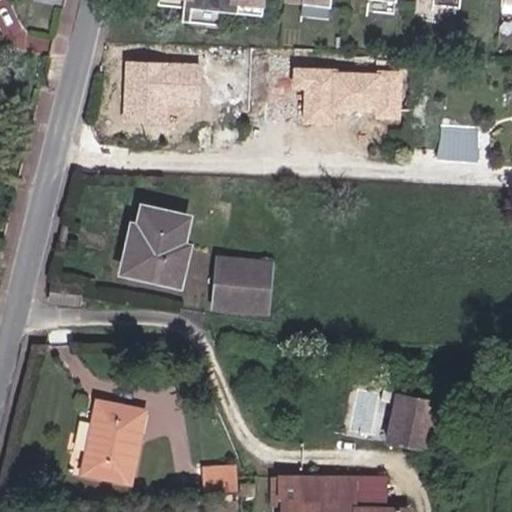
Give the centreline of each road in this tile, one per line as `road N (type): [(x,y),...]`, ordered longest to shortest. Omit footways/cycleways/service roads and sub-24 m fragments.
road 1 (residential): [(15,315),(179,322),(210,354),(240,433),(270,455),(292,456)]
road 2 (tertiary): [(95,0),(15,315)]
